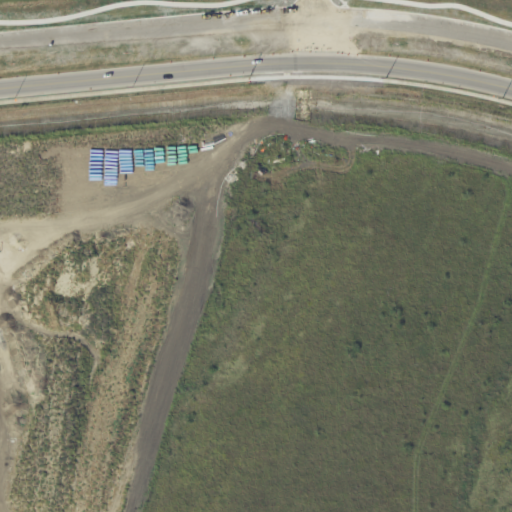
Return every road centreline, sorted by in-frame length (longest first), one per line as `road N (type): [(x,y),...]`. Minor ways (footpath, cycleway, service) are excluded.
road 1 (secondary): [(0,87),(314,63),(440,73),(511,91)]
road 2 (secondary): [(312,19),(0,44)]
road 3 (secondary): [(511,45),(435,27),(312,19)]
